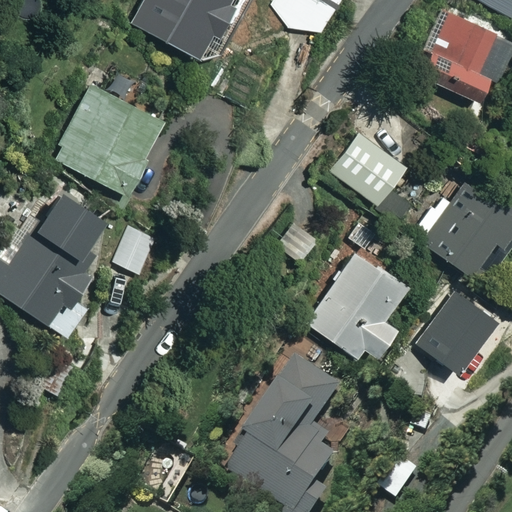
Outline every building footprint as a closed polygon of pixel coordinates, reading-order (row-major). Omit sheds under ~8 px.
[(208,29),(213,31),(228,1),(225,0),(140,0),(129,21),(195,54),(208,29)] [(272,0),(270,5),(288,29),(319,29),(333,0),(272,0)] [(511,8),(511,0),(477,0),(509,16),(511,8)] [(511,39),(511,37),(457,15),(440,55),(428,50),(417,75),(475,99),(486,72),(496,76),(511,39)] [(158,114),(90,82),(55,158),(123,190),(158,114)] [(426,132),(377,102),(345,155),(394,184),(426,132)] [(511,238),(511,197),(472,168),(421,238),(473,276),(478,268),(486,274),(511,238)] [(106,251),(81,235),(97,211),(59,185),(6,264),(0,259),(0,291),(62,333),(80,307),(71,302),(106,251)] [(153,235),(128,224),(112,261),(137,272),(153,235)] [(409,286),(352,248),(304,320),(361,358),(409,286)] [(491,317),(453,289),(415,342),(453,370),(491,317)] [(312,429),(342,386),(296,355),(218,469),(281,511),(309,511),(337,473),(323,464),(336,446),(312,429)] [(416,468),(399,456),(377,487),(394,499),(416,468)]
